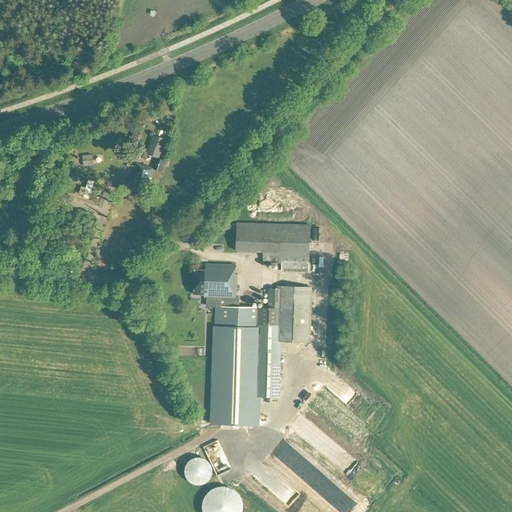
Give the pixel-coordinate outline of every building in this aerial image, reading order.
[(128,145),(136,149),(141,137),(133,133),(128,145)] [(153,135),(146,154),(158,158),(165,139),(153,135)] [(94,165),(93,155),(83,156),(84,166),(94,165)] [(148,190),(154,170),(136,164),(130,183),(121,180),(118,190),(129,193),(129,194),(141,198),(144,188),(148,190)] [(86,197),(92,198),(95,180),(89,179),(86,197)] [(36,242),(47,208),(40,205),(43,197),(29,191),(26,200),(38,204),(29,229),(25,228),(22,237),(36,242)] [(52,203),(64,207),(67,195),(56,191),(52,203)] [(309,272),(310,225),(237,223),(236,252),(263,253),(263,264),(282,264),(282,271),(309,272)] [(217,298),(216,307),(212,425),(258,426),(259,398),(277,398),(279,342),(310,343),(312,288),(278,287),(278,289),(268,289),(268,308),(261,308),(239,307),(239,297),(236,297),(237,275),(235,275),(235,266),(205,265),(205,271),(195,271),(194,295),(204,295),(204,298),(217,298)] [(185,469),(184,471),(185,473),(185,475),(186,477),(187,479),(188,480),(189,482),(191,483),(193,484),(195,484),(197,485),(199,485),(201,484),(203,484),(204,483),(206,482),(208,480),(209,479),(210,477),(211,475),(211,473),(211,471),(211,469),(211,467),(210,466),(209,464),(208,462),(206,461),(204,460),(203,459),(201,458),(199,458),(197,458),(195,458),(193,459),(191,460),(189,461),(188,462),(187,464),(186,465),(185,467),(185,469)] [(327,489),(335,476),(326,470),(322,477),(321,476),(316,483),(327,489)] [(202,508),(202,510),(202,511),(242,511),(243,511),(243,509),(243,507),(243,506),(243,504),(242,502),(242,500),(241,499),(240,497),(239,495),(238,494),(237,493),(236,491),(234,490),(233,489),(231,489),(230,488),(228,487),(226,487),(224,487),(222,487),(221,487),(219,487),(217,487),(215,488),(214,489),(212,489),(211,490),(209,492),(208,493),(207,494),(206,496),(205,497),(204,499),(203,500),(203,502),(202,504),(202,506),(202,508)]
